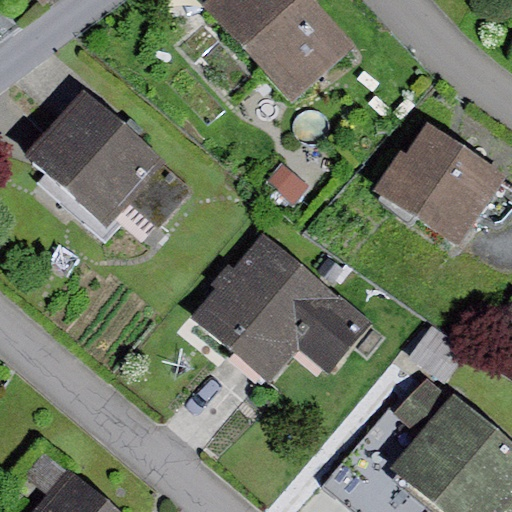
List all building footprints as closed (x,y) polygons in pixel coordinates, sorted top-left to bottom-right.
[(312,0),(211,0),(205,5),(289,100),(352,45),(312,0)] [(193,193),(86,96),(31,157),(108,226),(129,204),(159,231),(193,193)] [(401,152),(376,191),(461,246),(507,177),(427,126),(407,156),(401,152)] [(281,164),(268,180),(295,202),(308,186),(281,164)] [(373,322),(264,233),(194,319),(271,382),(299,347),(331,373),(373,322)] [(391,411),(327,489),(354,511),(426,511),(433,504),(442,511),(506,511),(511,505),(511,446),(428,377),(396,415),(391,411)] [(47,496),(66,472),(44,454),(24,478),(47,496)] [(113,511),(66,472),(47,496),(32,511),(113,511)]
